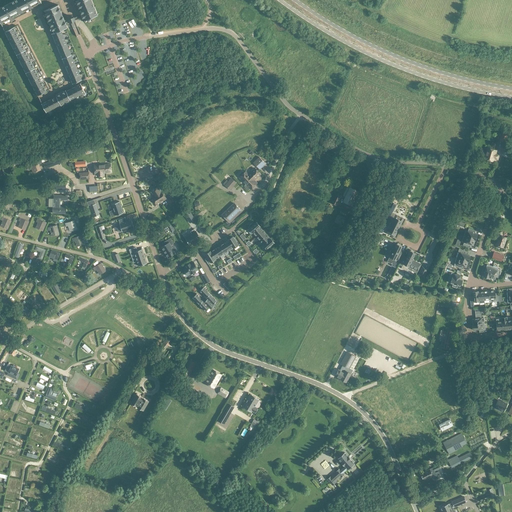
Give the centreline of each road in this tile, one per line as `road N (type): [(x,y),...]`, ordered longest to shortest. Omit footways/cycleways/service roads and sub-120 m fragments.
road 1 (unclassified): [(446,165),(362,153),(287,105),(226,30),(129,39),(87,55)]
road 2 (unclassified): [(412,500),(388,446),(358,408),(332,390),(212,345),(169,298)]
road 3 (residential): [(0,346),(34,322),(92,400),(53,464),(0,453)]
road 4 (secondary): [(279,0),(363,52),(511,97)]
road 5 (secondary): [(511,89),(399,58),(293,0)]
road 6 (unclassified): [(161,273),(87,55)]
road 7 (track): [(55,352),(110,282),(0,249)]
road 8 (residential): [(169,298),(108,261),(0,233)]
road 9 (unclassified): [(511,433),(465,478),(412,500)]
